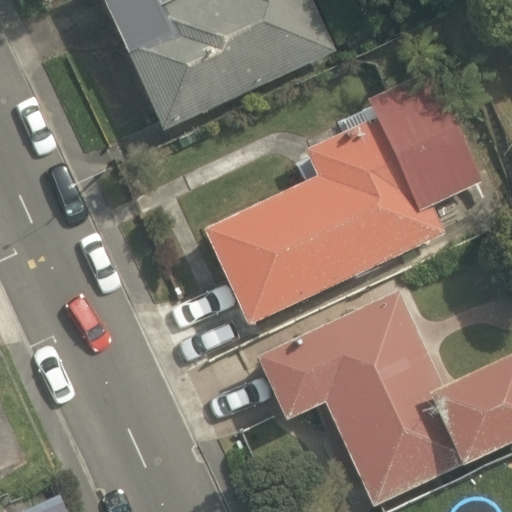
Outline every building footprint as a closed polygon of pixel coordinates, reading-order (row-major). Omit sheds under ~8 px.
[(107,0),(166,126),(336,49),(313,0),(107,0)] [(370,98),(379,118),(308,149),(319,174),(204,225),(248,324),(446,232),(433,205),(490,178),(439,66),(370,98)] [(399,289),(257,353),(285,419),(325,401),(374,505),(511,440),(511,351),(442,383),(399,289)] [(0,468),(18,459),(0,424),(0,468)] [(67,511),(60,495),(21,511),(67,511)]
